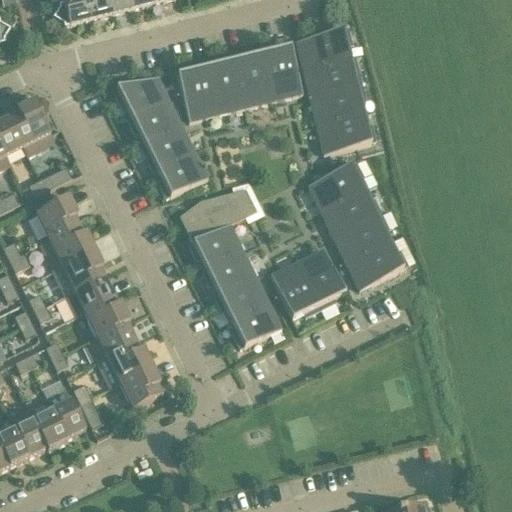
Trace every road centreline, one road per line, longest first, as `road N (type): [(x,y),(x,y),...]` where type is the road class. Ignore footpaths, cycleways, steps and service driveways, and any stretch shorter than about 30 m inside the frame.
road 1 (residential): [(29,511),(216,416),(45,74)]
road 2 (residential): [(311,0),(45,74)]
road 3 (residential): [(310,511),(453,474),(462,511)]
